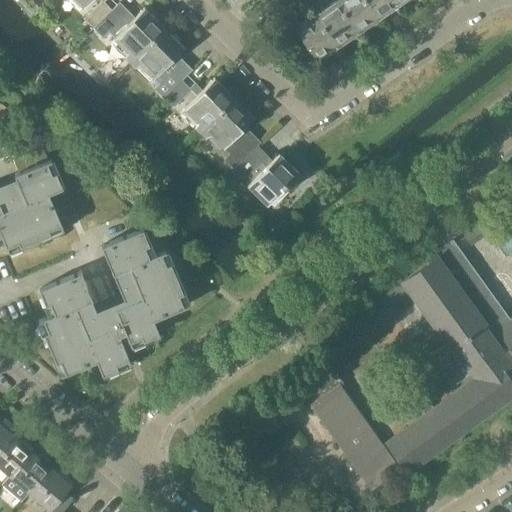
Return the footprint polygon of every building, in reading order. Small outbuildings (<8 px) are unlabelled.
[(268,0),(275,8),(286,0),(268,0)] [(358,32),(378,18),(365,0),(338,0),(337,1),(358,32)] [(365,0),(378,18),(399,4),(395,0),(365,0)] [(111,10),(104,2),(102,1),(84,19),(93,28),(111,10)] [(337,46),(358,32),(337,1),(316,15),(337,46)] [(131,62),(165,28),(144,8),(132,20),(124,13),(119,17),(121,19),(121,20),(126,25),(114,38),(127,51),(125,56),(131,62)] [(121,19),(119,17),(111,10),(93,28),(103,37),(121,20),(121,19)] [(317,60),(337,46),(316,15),(295,30),(317,60)] [(179,67),(172,59),(184,47),(165,28),(131,62),(135,66),(140,64),(153,77),(166,65),(172,71),(173,70),(174,72),(179,67)] [(181,79),(174,72),(173,70),(172,71),(154,88),(163,98),(181,79)] [(200,131),(234,98),(214,78),(202,90),(195,82),(189,88),(191,89),(196,95),(184,108),(197,121),(195,126),(200,131)] [(191,89),(189,88),(181,79),(163,98),(173,107),(191,89)] [(249,137),(241,130),(254,117),(234,98),(200,131),(205,136),(210,134),(223,147),(236,135),(242,141),(244,142),(249,137)] [(252,150),(244,142),(242,141),(224,159),(234,169),(252,150)] [(43,145),(11,158),(17,173),(49,160),(46,154),(44,148),(43,145)] [(279,154),(272,160),(257,145),(252,150),(234,169),(231,172),(251,192),(253,190),(268,205),(286,186),(290,190),(302,177),(279,154)] [(0,241),(3,240),(7,251),(60,229),(51,206),(46,194),(62,188),(50,160),(49,160),(17,173),(13,175),(18,188),(0,194),(0,241)] [(70,198),(51,206),(60,229),(73,224),(79,221),(80,221),(70,198)] [(142,229),(126,235),(101,246),(112,274),(115,273),(128,304),(96,317),(89,300),(92,299),(80,271),(39,289),(50,315),(38,320),(62,376),(95,361),(101,375),(130,363),(124,349),(159,334),(153,319),(187,304),(165,250),(154,255),(142,229)] [(502,313),(466,264),(453,246),(437,258),(436,257),(400,283),(401,284),(385,296),(398,314),(415,302),(446,344),(431,355),(453,386),(458,392),(484,373),(480,366),(500,351),(486,333),(497,325),(493,320),(502,313)] [(511,320),(508,323),(502,315),(503,314),(502,313),(493,320),(497,325),(486,333),(500,351),(480,366),(484,373),(458,392),(453,386),(457,392),(386,444),(408,474),(506,402),(503,398),(511,390),(511,320)] [(370,491),(400,469),(340,386),(343,383),(329,364),(307,380),(315,392),(318,389),(323,396),(309,406),(370,491)] [(276,420),(266,405),(264,403),(253,410),(254,413),(265,428),(276,420)] [(0,446),(13,431),(1,420),(0,420),(0,446)] [(0,467),(9,475),(33,448),(20,437),(18,440),(11,435),(14,432),(13,431),(0,446),(0,467)] [(39,454),(37,457),(31,451),(33,449),(33,448),(9,475),(29,492),(52,465),(39,454)] [(73,499),(64,491),(72,482),(59,471),(57,474),(50,468),(53,465),(52,465),(29,492),(49,509),(46,511),(61,511),(63,511),(73,499)]
